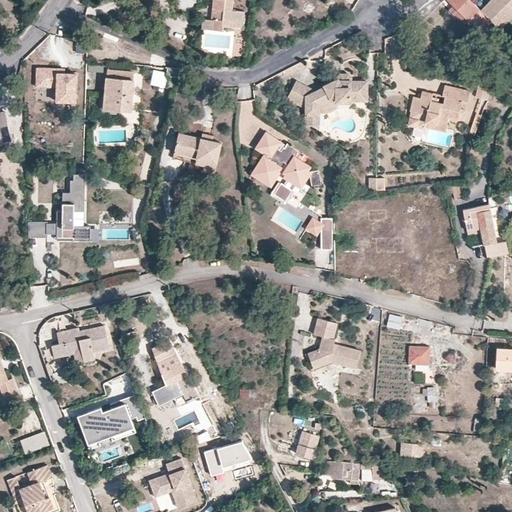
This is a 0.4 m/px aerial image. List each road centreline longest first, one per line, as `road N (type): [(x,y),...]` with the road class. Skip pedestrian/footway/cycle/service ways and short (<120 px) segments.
road 1 (residential): [(466,321),(362,291),(217,268),(21,314)]
road 2 (residential): [(53,10),(213,74),(246,78),(416,0)]
road 3 (residential): [(21,314),(88,511)]
